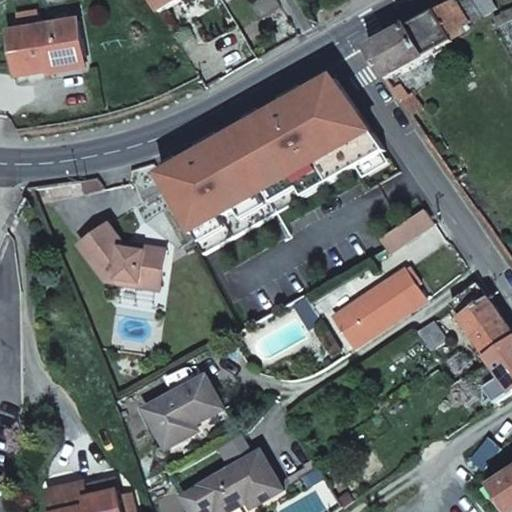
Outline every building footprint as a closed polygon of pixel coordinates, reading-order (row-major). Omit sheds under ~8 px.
[(153,0),(160,10),(177,0),(153,0)] [(474,24),(459,0),(373,49),(390,80),(457,41),(454,36),(474,24)] [(82,20),(11,33),(20,77),(54,72),(53,64),(89,57),(82,20)] [(485,43),(511,97),(511,56),(501,34),(485,43)] [(207,152),(164,176),(204,253),(382,155),(339,78),(312,93),(308,87),(287,98),(291,105),(228,140),(224,133),(203,145),(207,152)] [(404,101),(415,117),(426,110),(415,93),(404,101)] [(395,251),(434,221),(425,209),(386,239),(395,251)] [(82,244),(109,282),(162,290),(169,249),(125,242),(112,223),(82,244)] [(430,300),(408,269),(339,318),(360,350),(430,300)] [(508,319),(483,283),(455,303),(480,339),(508,319)] [(310,292),(293,301),(309,322),(324,313),(310,292)] [(437,350),(451,340),(437,319),(422,329),(437,350)] [(511,348),(511,324),(508,319),(480,339),(494,360),(511,348)] [(490,411),(511,395),(511,348),(494,360),(507,379),(481,397),(490,411)] [(199,428),(228,412),(212,381),(150,413),(171,452),(203,435),(199,428)] [(478,458),(487,465),(504,443),(494,436),(478,458)] [(266,455),(206,487),(187,498),(194,511),(218,511),(219,511),(236,511),(253,503),(257,510),(287,493),(266,455)] [(323,472),(309,480),(315,490),(328,482),(323,472)] [(511,511),(511,477),(491,492),(496,500),(499,498),(507,511),(511,511)] [(86,481),(51,489),(56,511),(138,511),(134,493),(122,495),(117,478),(87,485),(86,481)]
